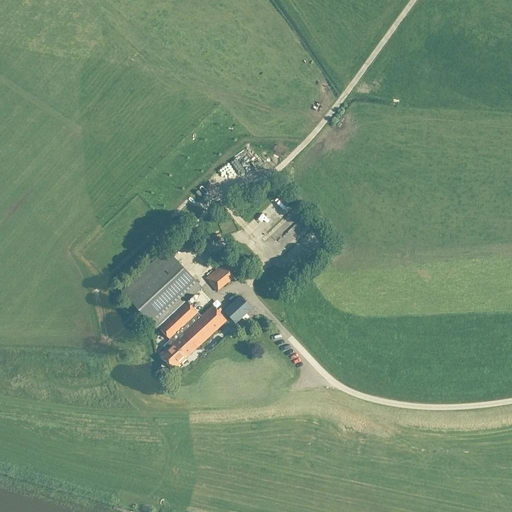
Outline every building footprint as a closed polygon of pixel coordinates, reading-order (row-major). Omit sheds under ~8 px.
[(254,237),(271,222),(272,223),(290,207),(279,195),(243,225),(254,237)] [(287,231),(290,229),(286,225),(267,237),(274,247),(291,237),(287,231)] [(298,241),(303,245),(309,238),(304,234),(298,241)] [(166,250),(123,291),(122,292),(157,330),(158,328),(170,341),(165,345),(165,348),(166,349),(159,355),(173,370),(227,321),(213,306),(201,317),(187,301),(201,288),(166,250)] [(216,292),(239,274),(228,260),(205,278),(216,292)] [(225,312),(236,324),(252,309),(241,297),(225,312)]
